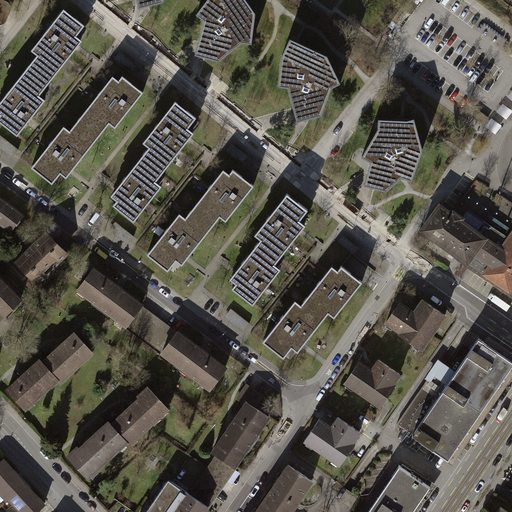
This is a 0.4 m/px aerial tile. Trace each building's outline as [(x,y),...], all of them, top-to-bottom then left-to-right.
[(136,0),(137,3),(139,9),(162,2),(162,0),(136,0)] [(246,0),(208,0),(196,16),(204,22),(195,56),(197,56),(219,63),(243,44),(253,45),(256,14),(246,0)] [(84,25),(61,7),(41,33),(28,51),(34,55),(25,66),(47,83),(73,49),(76,46),(81,40),(75,36),(84,25)] [(297,41),(291,39),(282,57),(279,87),(289,88),(296,114),(298,124),(323,116),(333,88),(343,85),(328,57),(297,41)] [(47,83),(25,66),(0,97),(0,124),(15,136),(16,134),(43,100),(38,95),(47,83)] [(143,92),(120,74),(116,79),(111,75),(107,80),(104,84),(77,118),(99,135),(107,125),(113,130),(143,92)] [(196,117),(173,100),(139,143),(145,148),(142,152),(153,161),(148,167),(159,175),(186,141),(188,138),(192,133),(187,128),(196,117)] [(478,110),(473,117),(483,124),(488,118),(478,110)] [(99,135),(77,118),(68,129),(62,125),(31,163),(28,167),(50,185),(58,174),(64,179),(72,169),(99,135)] [(404,182),(414,185),(424,154),(416,122),(410,124),(402,124),(380,123),(380,132),(363,161),(372,167),(366,187),(366,188),(388,195),(404,182)] [(0,141),(0,145),(14,155),(20,147),(4,136),(0,141)] [(240,159),(245,152),(233,145),(229,152),(240,159)] [(153,161),(142,152),(112,189),(107,195),(114,200),(110,205),(132,222),(133,220),(161,185),(155,181),(159,175),(148,167),(153,161)] [(253,185),(230,168),(227,172),(222,168),(217,175),(215,177),(188,212),(198,219),(203,212),(215,222),(218,218),(224,222),(253,185)] [(511,228),(511,226),(511,214),(470,187),(463,197),(511,228)] [(307,209),(285,192),(251,235),(257,240),(255,243),(277,259),(297,233),(300,230),(304,225),(299,221),(307,209)] [(0,198),(0,224),(9,232),(22,214),(0,198)] [(445,248),(481,273),(506,237),(466,210),(458,220),(451,214),(441,207),(438,205),(419,230),(421,231),(445,248)] [(198,219),(188,212),(184,217),(177,213),(146,253),(145,254),(166,271),(174,262),(180,266),(186,258),(215,222),(203,212),(198,219)] [(115,232),(130,242),(135,234),(120,224),(115,232)] [(511,228),(506,237),(481,273),(493,281),(511,294),(511,228)] [(32,246),(14,263),(34,283),(64,254),(44,234),(32,246)] [(343,236),(338,243),(355,255),(360,249),(343,236)] [(277,259),(255,243),(232,271),(226,278),(232,283),(229,288),(250,305),(251,303),(279,268),(274,264),(277,259)] [(360,271),(365,266),(353,254),(348,259),(360,271)] [(333,319),(362,281),(340,264),(336,269),(330,265),(325,271),(323,273),(302,300),(323,317),(326,314),(333,319)] [(126,327),(140,309),(142,306),(94,270),(78,291),(126,327)] [(0,277),(0,314),(4,319),(23,300),(0,277)] [(323,317),(302,300),(300,303),(294,298),(261,340),(260,341),(282,358),(291,348),(296,352),(302,345),(323,317)] [(398,302),(383,323),(420,348),(444,315),(420,299),(412,311),(398,302)] [(126,327),(163,353),(177,334),(140,309),(126,327)] [(233,309),(227,317),(245,330),(251,322),(233,309)] [(73,332),(40,362),(56,379),(58,382),(91,352),(73,332)] [(177,334),(163,353),(211,390),(228,368),(179,332),(177,334)] [(453,372),(445,384),(481,409),(511,363),(511,360),(476,337),(453,372)] [(38,359),(5,389),(23,409),(56,379),(40,362),(38,359)] [(358,361),(343,383),(376,406),(398,374),(376,359),(369,369),(358,361)] [(445,384),(453,372),(438,361),(394,424),(410,435),(445,384)] [(447,460),(481,409),(445,384),(410,435),(447,460)] [(235,400),(242,404),(244,401),(253,407),(261,395),(245,385),(235,400)] [(138,397),(108,424),(124,441),(127,444),(166,408),(146,386),(136,395),(138,397)] [(242,404),(211,451),(216,454),(234,466),(266,415),(253,407),(244,401),(242,404)] [(319,420),(304,441),(337,464),(359,432),(336,417),(329,427),(319,420)] [(75,446),(66,455),(85,477),(124,441),(108,424),(106,421),(77,448),(75,446)] [(234,466),(216,454),(206,467),(217,474),(223,479),(225,480),(234,466)] [(4,459),(0,462),(0,492),(6,499),(8,498),(21,511),(35,511),(45,503),(4,459)] [(288,511),(311,480),(286,464),(257,508),(263,511),(288,511)] [(397,464),(364,511),(411,511),(429,486),(397,464)] [(217,474),(206,467),(188,493),(206,505),(212,496),(205,492),(217,474)] [(223,479),(217,474),(205,492),(212,496),(223,479)] [(167,478),(143,511),(201,511),(206,505),(188,493),(167,478)]
